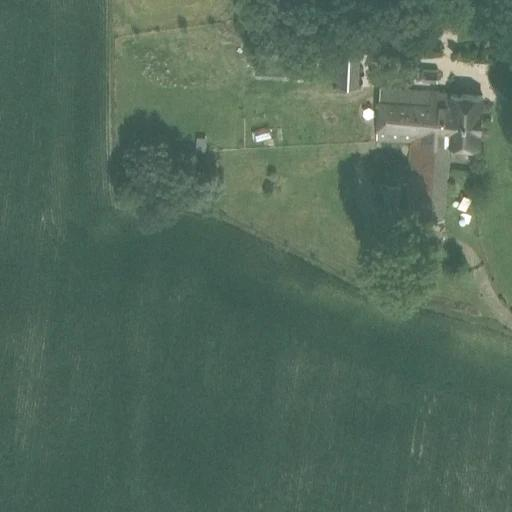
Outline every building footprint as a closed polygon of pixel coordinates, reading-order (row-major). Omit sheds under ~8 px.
[(339,52),(338,85),(360,86),(361,55),(359,55),(359,38),(334,37),(333,52),(339,52)] [(226,90),(304,96),(306,67),(228,61),(226,90)] [(422,69),(422,78),(422,81),(438,82),(439,70),(422,69)] [(380,136),(411,139),(406,213),(445,215),(450,142),(452,116),(437,114),(439,92),(384,88),(380,136)] [(484,95),(439,92),(437,114),(452,116),(450,142),(481,144),(484,95)] [(326,162),(326,131),(303,130),(302,162),(326,162)] [(385,207),(401,208),(400,185),(387,184),(385,207)]
